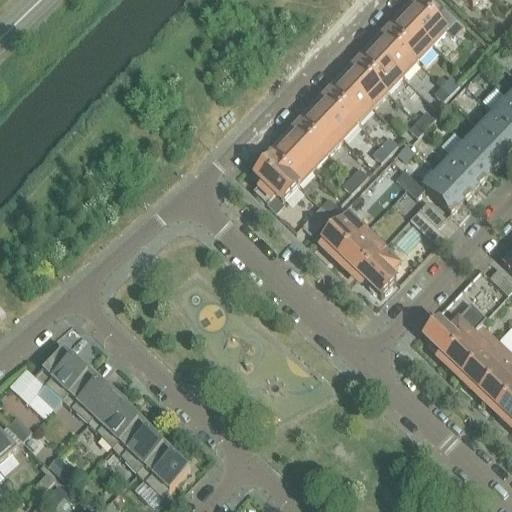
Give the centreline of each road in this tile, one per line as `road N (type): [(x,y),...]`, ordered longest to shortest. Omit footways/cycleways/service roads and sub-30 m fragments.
road 1 (residential): [(380,0),(189,201)]
road 2 (residential): [(246,468),(74,297)]
road 3 (residential): [(366,364),(189,201)]
road 4 (residential): [(366,364),(511,208)]
road 5 (residential): [(511,503),(366,364)]
road 6 (residential): [(189,201),(74,297)]
